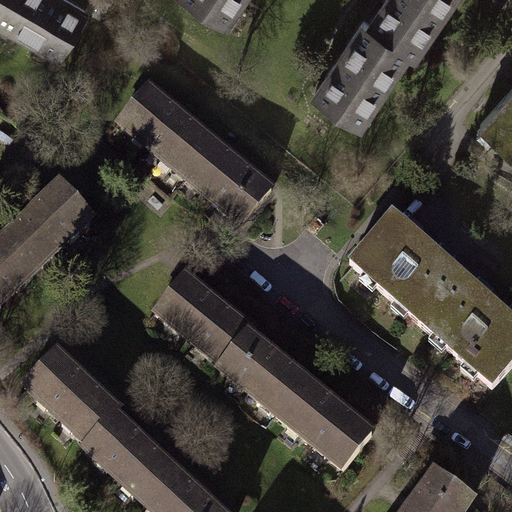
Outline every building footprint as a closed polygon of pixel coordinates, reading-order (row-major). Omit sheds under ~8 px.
[(85,10),(66,0),(5,0),(0,9),(0,18),(11,25),(10,28),(42,46),(43,44),(60,54),(85,10)] [(191,0),(223,20),(233,4),(235,5),(238,0),(191,0)] [(384,0),(368,26),(406,50),(410,53),(421,36),(424,38),(443,8),(447,10),(453,0),(384,0)] [(406,50),(368,26),(362,22),(316,92),(359,119),(367,106),(369,108),(406,50)] [(194,158),(208,141),(185,122),(187,120),(175,110),(173,112),(146,90),(118,125),(186,180),(200,162),(194,158)] [(511,90),(481,124),(511,152),(511,90)] [(200,162),(186,180),(242,226),(271,191),(244,170),(246,167),(235,158),(233,161),(208,141),(194,158),(200,162)] [(22,254),(37,270),(90,221),(60,188),(35,212),(32,209),(21,219),(23,221),(1,242),(16,259),(22,254)] [(420,326),(462,279),(391,216),(349,264),(420,326)] [(16,259),(1,242),(0,243),(0,304),(37,270),(22,254),(16,259)] [(156,313),(222,366),(247,336),(250,333),(224,312),(226,309),(213,298),(211,301),(184,279),(156,313)] [(511,323),(462,279),(420,326),(491,389),(511,365),(511,323)] [(274,357),(247,336),(222,366),(219,371),(275,417),(288,401),(293,405),(309,386),(285,367),(287,365),(275,355),(274,357)] [(88,447),(115,418),(118,414),(92,390),(94,387),(84,378),(81,381),(55,358),(26,390),(88,447)] [(332,405),(309,386),(293,405),(288,401),(275,417),(342,471),(370,437),(343,415),(346,412),(334,403),(332,405)] [(115,418),(88,447),(84,452),(147,509),(162,493),(157,489),(173,472),(151,452),(154,449),(144,439),(141,442),(115,418)] [(162,493),(147,509),(150,511),(215,511),(205,502),(207,499),(197,490),(195,492),(173,472),(157,489),(162,493)] [(463,511),(471,502),(435,476),(415,503),(412,501),(403,511),(463,511)]
